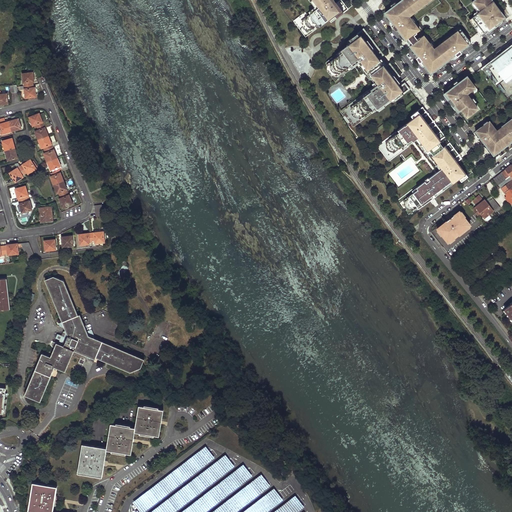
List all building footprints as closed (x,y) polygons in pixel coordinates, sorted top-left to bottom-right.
[(293,22),(305,38),(328,20),(331,23),(348,10),(341,0),(334,5),(331,1),(331,0),(313,0),(319,7),(316,10),(315,8),(306,15),(305,13),(293,22)] [(390,24),(395,31),(397,30),(418,57),(416,58),(421,65),(423,64),(431,73),(438,68),(439,70),(444,67),(442,65),(453,56),(455,58),(458,56),(462,53),(460,51),(471,43),(460,28),(449,27),(430,41),(426,34),(425,34),(416,22),(440,3),(437,0),(401,0),(396,4),(395,2),(390,6),(392,8),(385,13),(392,23),(390,24)] [(459,0),(469,13),(466,15),(481,35),(494,25),(496,27),(499,25),(501,23),(500,21),(505,17),(494,4),(495,3),(492,0),(459,0)] [(383,55),(363,29),(349,40),(348,41),(348,42),(347,43),(347,45),(348,45),(346,46),(347,47),(322,66),(335,82),(354,67),(359,73),(362,71),(369,80),(366,82),(371,89),(341,111),(346,117),(344,119),(348,124),(350,123),(353,128),(378,109),(379,111),(392,102),(393,102),(394,101),(409,90),(405,84),(400,87),(394,80),(393,78),(398,75),(390,64),(385,68),(378,59),(383,55)] [(482,68),(496,87),(511,74),(511,44),(503,52),(502,50),(501,50),(500,50),(497,52),(496,53),(496,54),(497,55),(498,56),(482,68)] [(32,73),(22,74),(24,86),(32,85),(31,82),(34,82),(32,73)] [(475,86),(467,76),(458,83),(457,81),(453,84),(455,86),(444,94),(446,98),(448,96),(450,99),(448,100),(453,106),(455,105),(460,111),(461,109),(465,114),(467,117),(477,109),(473,104),(474,103),(467,94),(470,91),(469,90),(475,86)] [(32,85),(24,86),(20,87),(20,90),(24,90),(25,98),(35,97),(34,88),(32,88),(32,85)] [(459,155),(436,125),(431,129),(429,125),(427,127),(423,122),(425,121),(422,116),(427,112),(423,107),(412,116),(414,119),(397,132),(398,134),(386,143),(394,154),(406,144),(408,146),(418,138),(424,145),(425,144),(438,161),(437,162),(442,169),(429,179),(430,181),(427,183),(425,182),(417,188),(418,190),(404,201),(412,212),(417,208),(419,210),(430,201),(429,199),(434,195),(436,197),(459,178),(462,181),(468,177),(461,167),(459,168),(455,164),(457,163),(454,159),(459,155)] [(39,114),(30,118),(33,126),(36,125),(37,128),(44,125),(42,122),(47,120),(44,112),(39,114)] [(5,118),(0,119),(0,127),(2,134),(11,131),(11,129),(9,122),(6,122),(5,118)] [(18,119),(9,122),(11,129),(14,128),(15,130),(21,128),(18,119)] [(511,119),(506,124),(507,125),(504,128),(496,134),(492,129),(493,129),(488,122),(476,132),(481,139),(482,138),(483,139),(483,140),(482,141),(483,142),(484,140),(486,143),(485,144),(490,151),(492,150),(494,152),(497,151),(504,147),(505,148),(511,142),(511,119)] [(39,131),(35,132),(39,140),(48,136),(44,125),(37,128),(39,131)] [(48,136),(39,140),(42,148),(43,148),(44,150),(52,147),(48,136)] [(10,139),(3,141),(5,151),(12,149),(15,148),(13,142),(11,143),(10,139)] [(52,147),(44,150),(45,153),(44,154),(47,162),(57,158),(52,147)] [(12,149),(5,151),(8,160),(17,158),(16,152),(13,152),(12,149)] [(57,158),(47,162),(51,170),(52,170),(53,173),(59,170),(61,169),(57,158)] [(31,160),(20,167),(25,174),(27,172),(28,174),(36,168),(31,160)] [(20,167),(10,174),(15,182),(24,177),(22,175),(25,174),(20,167)] [(501,173),(506,179),(510,176),(505,169),(501,173)] [(52,177),(50,177),(54,185),(63,181),(59,170),(53,173),(51,173),(52,177)] [(494,178),(502,188),(511,179),(511,178),(510,176),(506,179),(501,173),(496,177),(494,178)] [(507,195),(511,201),(511,179),(502,188),(507,195)] [(63,181),(54,185),(57,194),(59,193),(60,196),(68,193),(63,181)] [(25,186),(16,188),(19,201),(27,198),(26,195),(27,195),(25,186)] [(61,199),(59,200),(62,208),(72,204),(68,193),(60,196),(61,199)] [(27,198),(19,201),(22,212),(32,210),(29,200),(28,201),(27,198)] [(494,198),(489,202),(496,211),(501,207),(494,198)] [(481,200),(479,201),(489,213),(494,210),(486,199),(483,201),(481,200)] [(479,201),(477,203),(479,204),(473,209),(478,215),(481,213),(484,218),(489,213),(479,201)] [(51,207),(39,209),(41,223),(49,222),(49,218),(51,218),(51,213),(52,213),(51,207)] [(471,225),(460,211),(456,214),(466,228),(471,225)] [(466,228),(456,214),(441,226),(452,239),(466,228)] [(452,239),(441,226),(438,228),(448,242),(452,239)] [(104,232),(92,234),(93,242),(96,242),(96,243),(105,242),(104,232)] [(92,234),(79,235),(81,245),(90,244),(90,243),(93,242),(92,234)] [(73,237),(62,238),(63,245),(67,244),(67,247),(73,246),(73,237)] [(55,240),(45,241),(46,248),(50,248),(50,250),(56,249),(55,240)] [(8,246),(4,246),(5,254),(8,254),(9,255),(19,254),(18,244),(12,245),(12,247),(8,247),(8,246)] [(129,268),(125,265),(126,265),(126,264),(127,264),(127,263),(126,262),(125,262),(124,262),(123,262),(123,263),(123,264),(123,265),(117,274),(123,277),(129,268)] [(55,282),(47,284),(63,322),(71,319),(78,335),(77,335),(75,339),(68,336),(64,346),(59,344),(54,342),(52,347),(55,348),(51,357),(43,354),(42,354),(25,395),(41,402),(55,367),(66,372),(73,355),(81,358),(79,362),(84,364),(86,359),(87,356),(96,359),(97,357),(130,372),(141,368),(142,367),(137,365),(140,358),(95,339),(89,336),(87,332),(80,315),(78,316),(64,282),(54,277),(53,277),(55,282)] [(0,310),(11,310),(7,279),(0,279),(0,310)] [(511,301),(503,309),(511,320),(511,301)] [(71,319),(63,322),(66,330),(66,331),(68,336),(75,339),(77,335),(78,335),(71,319)] [(92,330),(87,332),(89,336),(95,339),(95,337),(92,330)] [(58,335),(57,339),(60,340),(59,344),(64,346),(68,336),(66,331),(64,332),(62,337),(58,335)] [(136,428),(135,432),(140,433),(154,435),(159,436),(164,410),(158,409),(144,407),(139,406),(136,428)] [(108,448),(107,450),(112,451),(126,453),(132,454),(135,432),(136,428),(131,427),(117,425),(112,424),(108,448)] [(103,477),(107,450),(108,448),(83,444),(78,473),(103,477)] [(206,447),(134,502),(141,511),(144,511),(215,458),(206,447)] [(226,455),(152,511),(175,511),(235,466),(226,455)] [(207,511),(253,477),(244,466),(184,511),(207,511)] [(237,511),(271,486),(262,475),(214,511),(237,511)] [(33,483),(28,511),(31,511),(53,511),(58,487),(33,483)] [(275,489),(245,511),(268,511),(284,500),(275,489)] [(296,496),(275,511),(298,511),(305,507),(296,496)]
